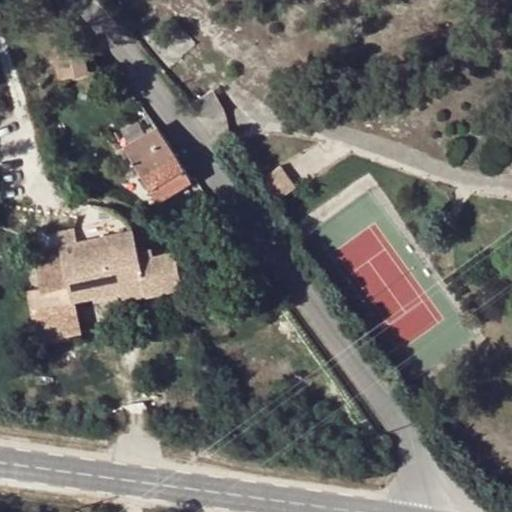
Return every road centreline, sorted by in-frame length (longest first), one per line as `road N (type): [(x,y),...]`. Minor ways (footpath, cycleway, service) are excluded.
road 1 (unclassified): [(440,511),(421,460),(195,143),(79,0)]
road 2 (secondary): [(341,511),(0,462)]
